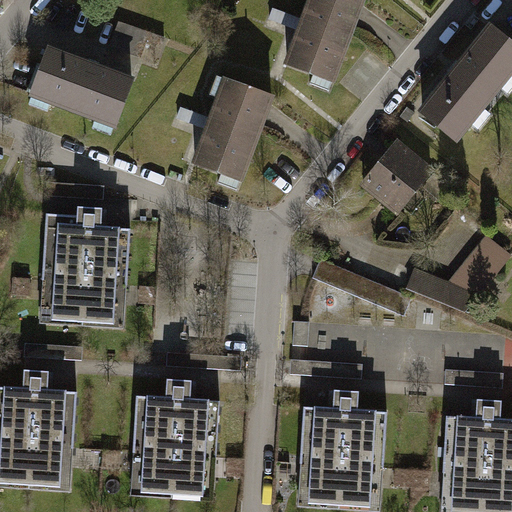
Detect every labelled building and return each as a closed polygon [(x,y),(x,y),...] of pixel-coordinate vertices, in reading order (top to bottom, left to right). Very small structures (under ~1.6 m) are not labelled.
[(362,0),(306,0),(283,65),(332,82),(362,0)] [(511,66),(511,36),(489,19),(420,113),(457,141),(511,66)] [(119,23),(113,49),(161,60),(167,34),(119,23)] [(113,49),(107,68),(138,77),(144,57),(113,49)] [(130,133),(146,85),(56,57),(44,106),(130,133)] [(278,103),(224,85),(193,175),(247,194),(278,103)] [(429,164),(389,134),(350,185),(390,215),(429,164)] [(53,216),(105,218),(107,187),(54,184),(53,216)] [(136,234),(56,229),(49,331),(129,337),(136,234)] [(414,280),(413,303),(473,303),(473,296),(503,296),(503,249),(457,249),(457,280),(414,280)] [(410,313),(415,291),(320,266),(314,288),(410,313)] [(465,374),(465,387),(506,385),(505,373),(465,374)] [(71,387),(0,383),(0,486),(66,490),(71,387)] [(139,404),(165,405),(166,394),(140,393),(139,404)] [(217,407),(140,404),(136,503),(213,506),(217,407)] [(387,410),(306,406),(301,499),(382,504),(387,410)] [(511,511),(511,418),(449,415),(444,509),(511,511)]
